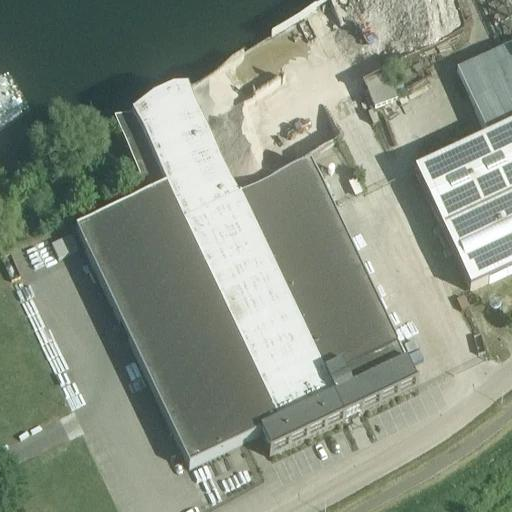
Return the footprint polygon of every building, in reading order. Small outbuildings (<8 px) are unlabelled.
[(487,141),(415,176),(470,293),(511,273),(511,48),(456,75),(487,141)] [(397,102),(386,78),(363,88),(374,112),(397,102)] [(189,471),(260,437),(270,457),(269,457),(269,459),(418,389),(417,387),(416,388),(310,167),(238,201),(187,93),(114,127),(148,199),(76,234),(189,471)] [(58,261),(79,251),(71,236),(51,246),(58,261)] [(282,477),(446,414),(438,393),(287,452),(293,468),(280,473),(282,477)]
